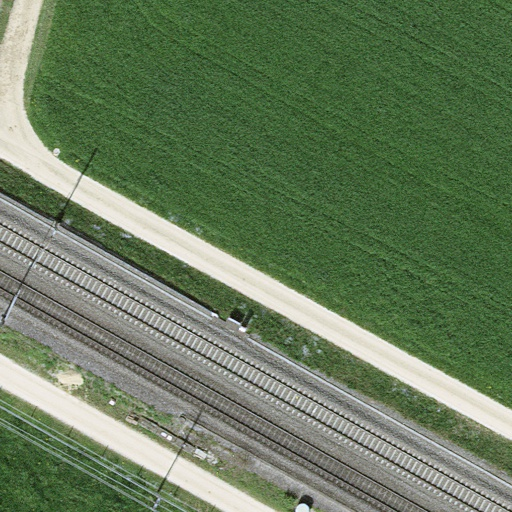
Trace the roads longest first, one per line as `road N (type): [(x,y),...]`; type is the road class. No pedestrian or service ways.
road 1 (track): [(511,425),(22,149),(9,80),(28,0)]
road 2 (track): [(0,373),(245,511)]
